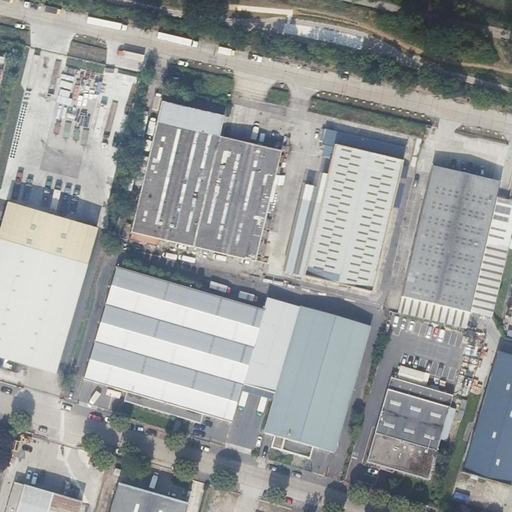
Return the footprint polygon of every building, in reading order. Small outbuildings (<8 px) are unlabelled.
[(220,102),(167,89),(131,232),(255,261),(282,151),(225,136),(232,106),(220,103),(220,102)] [(324,140),(334,143),(302,275),(371,292),(407,148),(327,128),(324,140)] [(468,311),(498,181),(431,165),(401,295),(468,311)] [(93,241),(4,217),(0,230),(0,368),(24,376),(28,364),(55,371),(93,241)] [(124,400),(159,410),(194,289),(118,267),(85,379),(127,391),(124,400)] [(194,289),(159,410),(201,423),(204,414),(231,421),(242,383),(262,389),(286,303),(266,298),(263,310),(194,289)] [(286,303),(262,389),(276,393),(300,307),(286,303)] [(300,307),(276,393),(266,432),(285,438),(281,451),(310,459),(315,447),(335,452),(368,324),(301,306),(300,307)] [(511,356),(497,353),(461,472),(508,487),(511,474),(511,356)] [(426,372),(401,365),(398,377),(422,384),(426,372)] [(422,384),(422,385),(426,386),(430,372),(426,371),(426,372),(422,384)] [(394,391),(397,378),(391,376),(387,389),(394,391)] [(467,376),(464,385),(471,387),(473,378),(467,376)] [(441,405),(445,392),(426,386),(422,385),(397,378),(394,391),(387,389),(368,454),(369,454),(367,462),(427,480),(429,473),(430,472),(440,438),(449,408),(441,405)] [(453,394),(445,392),(441,405),(449,408),(453,394)] [(462,419),(468,400),(465,399),(459,418),(462,419)] [(455,410),(449,408),(440,438),(446,440),(455,410)] [(258,456),(265,458),(270,439),(263,437),(258,456)] [(12,440),(9,450),(17,452),(20,442),(12,440)] [(6,511),(79,511),(82,503),(15,483),(6,511)] [(186,511),(188,505),(119,485),(110,511),(186,511)]
